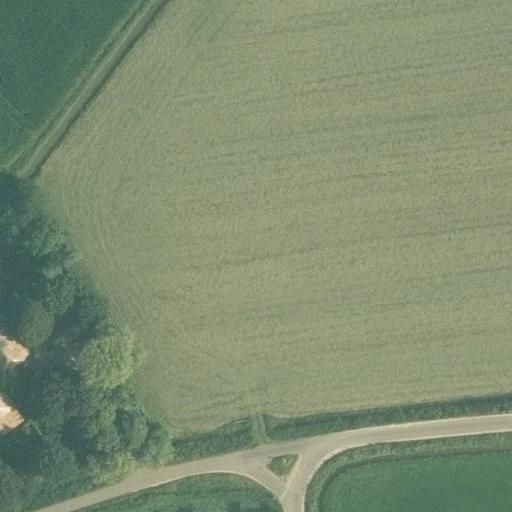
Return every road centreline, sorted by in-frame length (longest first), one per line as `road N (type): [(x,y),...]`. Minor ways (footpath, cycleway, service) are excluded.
road 1 (unclassified): [(31,511),(126,482),(288,464)]
road 2 (unclassified): [(288,464),(511,446)]
